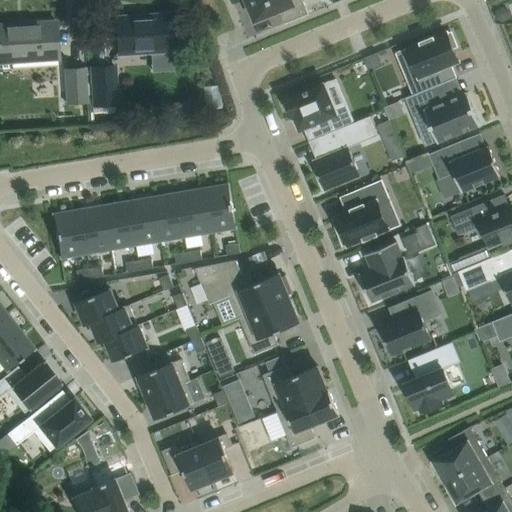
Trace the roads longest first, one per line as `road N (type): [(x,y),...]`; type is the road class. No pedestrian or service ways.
road 1 (residential): [(384,444),(259,133)]
road 2 (residential): [(0,250),(134,417),(173,511)]
road 3 (residential): [(259,133),(226,146),(0,186)]
road 4 (residential): [(259,133),(244,81),(259,57),(409,0)]
road 5 (residential): [(384,444),(221,511)]
